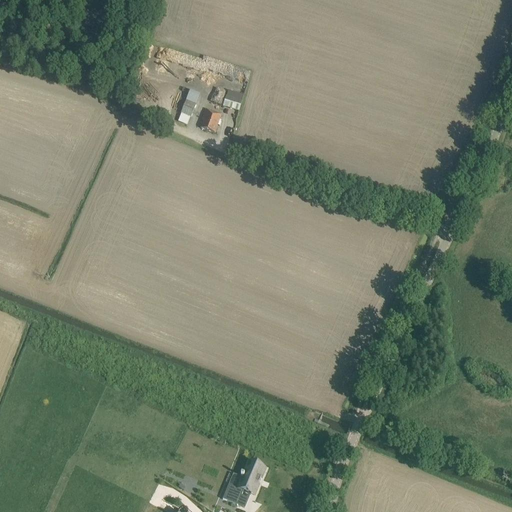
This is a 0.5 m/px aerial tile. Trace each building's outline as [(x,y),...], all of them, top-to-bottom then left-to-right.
[(222,104),(227,92),(217,88),(212,101),(222,104)] [(243,96),(228,91),(223,106),(239,111),(243,96)] [(190,94),(181,114),(191,118),(199,98),(190,94)] [(201,129),(214,134),(221,115),(205,109),(201,121),(203,122),(201,129)] [(226,493),(223,500),(238,506),(244,491),(251,494),(255,483),(256,483),(257,484),(258,484),(258,485),(260,480),(264,469),(249,463),(244,477),(241,476),(241,478),(242,478),(237,488),(229,485),(226,493)]
